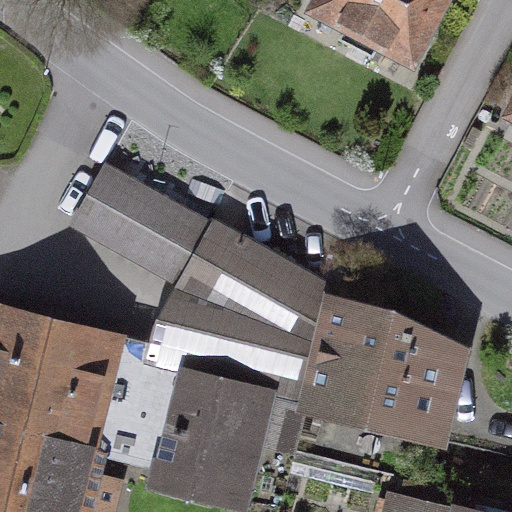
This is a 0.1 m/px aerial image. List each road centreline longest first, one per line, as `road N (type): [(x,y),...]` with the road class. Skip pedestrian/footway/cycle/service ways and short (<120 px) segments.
road 1 (residential): [(91,62),(381,228)]
road 2 (residential): [(381,228),(511,2)]
road 3 (residential): [(0,204),(91,62)]
road 4 (residential): [(381,228),(511,288)]
